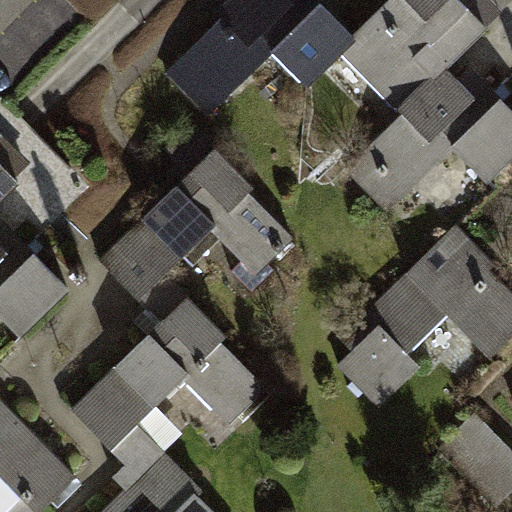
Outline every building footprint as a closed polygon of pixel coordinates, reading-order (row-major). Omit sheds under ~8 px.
[(330,59),(355,35),(321,0),(311,0),(305,7),(297,0),(237,0),(162,72),(211,123),(283,54),(308,80),(330,59)] [(395,128),(456,70),(500,27),(474,0),(392,0),(355,35),(330,59),(395,128)] [(493,108),(456,70),(395,128),(356,165),(403,214),(418,200),(447,230),(511,167),(511,102),(506,96),(493,108)] [(263,271),(301,235),(202,129),(172,156),(192,177),(109,254),(154,302),(180,278),(227,233),(263,271)] [(0,214),(32,185),(0,151),(0,146),(8,140),(0,131),(0,214)] [(24,266),(0,240),(0,367),(76,295),(37,253),(24,266)] [(511,332),(511,302),(467,253),(437,280),(420,261),(331,342),(347,359),(334,370),(370,409),(413,370),(403,359),(426,338),(462,378),(511,332)] [(277,381),(180,278),(154,302),(140,315),(157,332),(82,403),(121,445),(147,421),(194,377),(234,420),(277,381)] [(0,391),(0,511),(43,511),(81,476),(0,391)] [(511,449),(474,407),(438,439),(494,502),(511,486),(511,449)] [(232,511),(147,421),(121,445),(141,465),(91,511),(232,511)]
